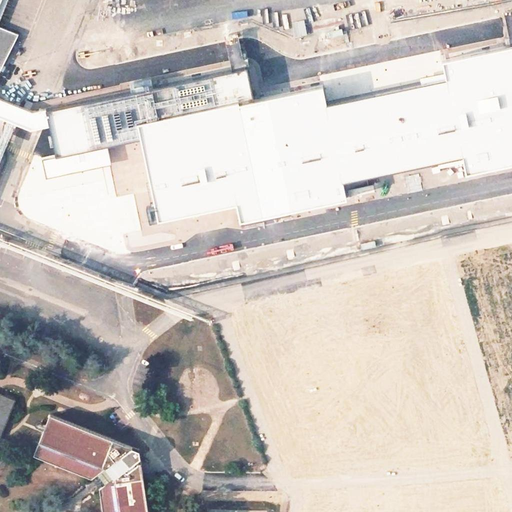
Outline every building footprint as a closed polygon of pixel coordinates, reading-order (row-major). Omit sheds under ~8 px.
[(108,0),(91,46),(131,62),(153,6),(137,0),(108,0)] [(212,0),(213,14),(245,15),(244,0),(212,0)] [(348,227),(416,200),(355,40),(455,0),(356,0),(288,27),(300,58),(336,46),(346,73),(298,91),(295,99),(348,227)] [(0,2),(0,74),(16,44),(0,37),(0,2)] [(215,58),(244,57),(244,29),(215,29),(215,58)] [(407,59),(431,144),(495,125),(471,41),(407,59)] [(247,61),(229,67),(236,90),(255,83),(247,61)] [(62,97),(106,115),(120,80),(76,62),(62,97)] [(299,138),(286,98),(252,110),(265,150),(299,138)] [(121,131),(152,131),(152,107),(122,106),(121,131)] [(40,147),(104,174),(118,139),(54,112),(40,147)] [(205,117),(210,131),(216,130),(211,115),(205,117)] [(199,173),(245,157),(242,145),(215,154),(213,143),(194,149),(194,162),(199,173)] [(16,205),(80,232),(97,190),(34,164),(16,205)] [(262,200),(258,190),(237,198),(240,208),(262,200)] [(507,309),(511,308),(511,204),(499,208),(500,212),(482,217),(485,228),(454,236),(477,322),(508,314),(507,309)] [(408,222),(420,217),(417,211),(405,216),(408,222)] [(279,252),(266,215),(256,218),(269,255),(279,252)] [(104,232),(106,227),(93,221),(90,226),(104,232)] [(423,393),(466,381),(428,246),(397,255),(399,262),(386,265),(423,393)] [(228,308),(254,381),(275,373),(281,391),(295,386),(288,366),(317,356),(303,316),(324,308),(341,357),(372,346),(343,266),(228,308)] [(511,406),(511,344),(486,352),(503,410),(511,406)] [(352,367),(356,376),(380,367),(377,358),(352,367)] [(392,398),(388,387),(362,397),(366,408),(392,398)] [(426,403),(442,462),(484,450),(468,391),(426,403)] [(0,425),(9,404),(0,399),(0,425)] [(104,489),(106,511),(150,511),(143,448),(54,410),(38,454),(96,479),(98,482),(104,489)] [(502,511),(496,490),(449,503),(452,511),(449,511),(502,511)] [(387,496),(387,507),(398,508),(398,497),(387,496)]
